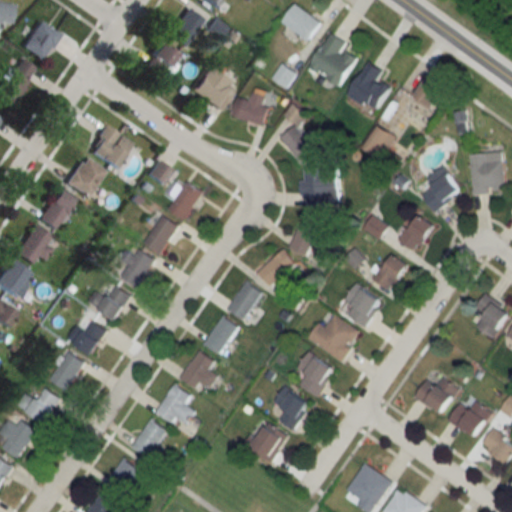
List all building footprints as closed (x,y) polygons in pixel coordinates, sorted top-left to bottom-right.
[(0,22),(10,23),(12,3),(0,2),(0,22)] [(309,40),(322,21),(296,3),(283,22),(309,40)] [(201,19),(186,7),(166,34),(181,45),(201,19)] [(58,34),(38,20),(20,45),(40,59),(58,34)] [(348,42),(331,32),(310,67),(340,85),(358,57),(344,48),(348,42)] [(181,61),(161,42),(141,63),(161,82),(181,61)] [(0,85),(0,95),(11,103),(35,69),(20,58),(0,85)] [(380,77),(385,69),(369,60),(350,94),(377,110),(392,84),(380,77)] [(219,109),(235,85),(208,67),(192,91),(219,109)] [(415,100),(434,110),(447,85),(428,75),(415,100)] [(267,125),(272,108),(264,105),(267,95),(253,92),(251,100),(238,97),(233,116),(267,125)] [(131,143),(104,124),(88,149),(114,167),(131,143)] [(366,145),(380,157),(396,137),(382,125),(366,145)] [(505,153),(473,153),(473,193),(505,193),(505,153)] [(85,196),(104,172),(84,156),(65,180),(85,196)] [(305,167),(305,180),(301,180),(301,195),(307,195),(307,206),(339,204),(337,165),(305,167)] [(428,178),(434,186),(424,194),(436,211),(463,191),(445,166),(428,178)] [(203,191),(187,181),(184,186),(174,180),(166,194),(175,199),(169,210),(186,220),(203,191)] [(74,200),(58,189),(38,218),(54,229),(74,200)] [(323,219),(304,213),(292,250),(312,256),(323,219)] [(418,251),(435,225),(418,214),(401,240),(418,251)] [(161,253),(179,226),(163,215),(145,243),(161,253)] [(41,260),(51,250),(44,243),(50,237),(37,225),(13,250),(28,264),(36,256),(41,260)] [(130,265),(122,276),(136,287),(156,260),(141,249),(135,256),(127,250),(121,258),(130,265)] [(284,275),(297,264),(283,249),(259,271),(279,293),(291,282),(284,275)] [(391,291),(409,265),(392,254),(375,279),(391,291)] [(0,270),(0,288),(15,298),(30,273),(7,259),(0,270)] [(263,292),(247,281),(229,308),(244,319),(263,292)] [(348,315),(366,327),(383,301),(357,283),(346,300),(355,306),(348,315)] [(106,299),(97,292),(90,301),(115,320),(133,297),(117,285),(106,299)] [(496,338),(511,310),(485,295),(477,309),(485,314),(478,327),(496,338)] [(0,331),(15,313),(0,300),(0,331)] [(320,323),(309,338),(342,360),(361,332),(336,315),(327,328),(320,323)] [(238,325),(221,316),(206,345),(224,354),(238,325)] [(91,354),(108,331),(93,320),(86,330),(78,325),(68,338),(91,354)] [(211,370),(217,361),(200,350),(181,377),(197,389),(201,384),(210,390),(220,376),(211,370)] [(65,390),(86,363),(71,351),(50,377),(65,390)] [(307,374),(301,384),(318,396),(336,369),(310,352),(299,368),(307,374)] [(437,385),(429,379),(416,395),(442,415),(461,390),(443,377),(437,385)] [(175,423),(178,418),(187,424),(196,411),(186,404),(192,395),(176,384),(157,411),(175,423)] [(286,410),(280,419),(294,430),(312,404),(287,386),(275,402),(286,410)] [(44,422),(61,399),(45,387),(37,399),(26,392),(18,403),(44,422)] [(462,401),(450,420),(477,437),(493,412),(474,399),(470,405),(462,401)] [(168,429),(151,418),(133,446),(149,457),(168,429)] [(37,429),(21,419),(18,425),(8,419),(0,432),(9,438),(3,448),(20,458),(37,429)] [(271,463),(287,438),(266,425),(250,450),(271,463)] [(482,442),(504,465),(511,457),(511,443),(496,428),(482,442)] [(0,456),(0,484),(14,470),(0,456)] [(142,470),(124,457),(105,485),(123,497),(142,470)] [(374,511),(394,481),(366,463),(346,493),(374,511)] [(422,511),(427,504),(400,488),(384,511),(422,511)]
